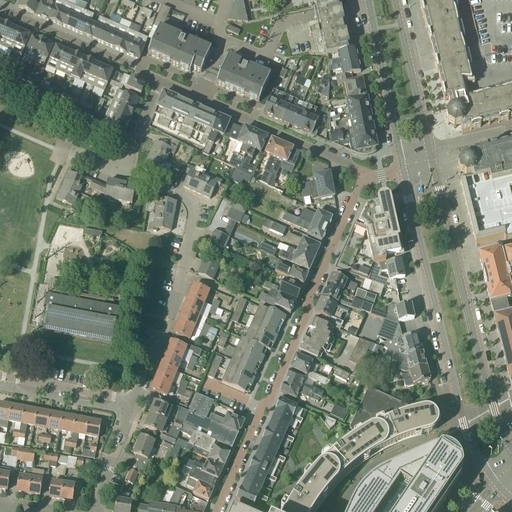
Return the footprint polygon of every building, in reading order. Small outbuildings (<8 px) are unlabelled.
[(40,0),(21,0),(18,8),(34,14),(40,0)] [(43,0),(36,16),(46,20),(54,0),(43,0)] [(49,22),(56,24),(65,3),(58,0),(54,0),(46,20),(50,21),(49,22)] [(242,0),(241,0),(233,3),(228,21),(248,23),(242,0)] [(511,0),(419,0),(421,8),(420,8),(421,9),(423,17),(423,18),(424,18),(435,64),(435,65),(437,73),(437,74),(438,74),(442,92),(441,92),(442,93),(445,101),(444,101),(444,102),(448,101),(451,111),(449,111),(445,118),(447,125),(454,129),(461,128),(462,132),(470,130),(471,130),(471,129),(479,127),(479,128),(480,128),(480,127),(488,125),(498,123),(508,121),(508,120),(511,118),(511,0)] [(62,27),(65,28),(75,7),(65,3),(56,24),(62,27)] [(341,3),(317,8),(313,9),(315,16),(316,22),(307,24),(310,37),(313,36),(317,55),(326,55),(326,56),(337,53),(349,50),(342,16),(341,11),(340,8),(342,8),(341,3)] [(162,6),(153,27),(159,29),(159,28),(162,29),(170,10),(162,6)] [(75,7),(65,28),(75,33),(84,11),(75,7)] [(91,40),(100,43),(109,22),(99,18),(96,25),(91,23),(94,15),(84,11),(75,33),(84,36),(83,37),(90,39),(91,40)] [(100,43),(109,48),(118,26),(109,22),(100,43)] [(11,27),(2,23),(0,26),(0,47),(2,48),(11,27)] [(113,49),(119,52),(128,30),(118,26),(109,48),(113,49)] [(21,31),(11,27),(2,48),(12,52),(21,31)] [(228,27),(226,31),(238,36),(240,32),(228,27)] [(188,41),(184,39),(183,40),(176,38),(177,36),(162,29),(159,28),(159,29),(148,54),(190,73),(192,69),(201,73),(211,51),(189,41),(188,41)] [(125,54),(129,56),(138,35),(128,30),(119,52),(125,55),(125,54)] [(30,35),(21,31),(12,52),(21,56),(30,35)] [(148,39),(138,35),(129,56),(138,60),(148,39)] [(34,62),(43,41),(33,36),(24,57),(34,62)] [(53,45),(43,41),(34,62),(43,66),(46,59),(53,45)] [(56,71),(65,50),(55,46),(50,60),(46,67),(56,71)] [(332,66),(332,67),(358,61),(355,49),(349,50),(337,53),(338,60),(332,61),(332,66)] [(75,54),(65,50),(56,71),(65,76),(75,54)] [(84,59),(75,54),(65,76),(75,80),(84,59)] [(270,77),(252,69),(252,70),(244,67),(245,66),(241,64),(228,58),(216,84),(259,103),(270,77)] [(94,63),(84,59),(75,80),(85,84),(94,63)] [(341,70),(342,76),(342,77),(351,75),(360,73),(358,61),(332,67),(331,72),(341,70)] [(103,67),(94,63),(85,84),(94,88),(103,67)] [(113,71),(103,67),(94,88),(103,92),(113,71)] [(279,78),(284,80),(287,72),(282,70),(279,78)] [(123,87),(127,89),(141,95),(143,89),(144,86),(143,84),(139,82),(124,75),(119,85),(123,87)] [(352,82),(351,75),(342,77),(342,76),(336,78),(337,85),(337,86),(342,85),(345,101),(346,101),(366,98),(362,80),(352,82)] [(302,78),(298,86),(303,88),(307,80),(302,78)] [(329,90),(324,88),(320,96),(328,99),(329,90)] [(263,114),(273,118),(279,104),(283,95),(278,92),(273,90),(263,114)] [(113,100),(134,110),(134,109),(138,100),(117,91),(113,100)] [(163,93),(154,114),(160,117),(156,124),(162,126),(174,98),(163,93)] [(273,118),(282,123),(293,99),(288,97),(284,106),(279,104),(273,118)] [(185,102),(174,98),(162,126),(168,129),(171,122),(176,124),(185,102)] [(327,121),(330,120),(369,113),(366,98),(346,101),(345,101),(343,101),(328,103),(327,115),(327,121)] [(292,127),(298,113),(294,110),(298,101),(293,99),(282,123),(292,127)] [(109,110),(130,119),(131,116),(134,110),(113,100),(109,110)] [(178,133),(184,136),(196,107),(185,102),(176,124),(182,126),(178,133)] [(298,113),(292,127),(302,131),(312,108),(308,106),(303,103),(298,113)] [(207,112),(196,107),(184,136),(190,138),(193,131),(198,133),(207,112)] [(302,131),(316,137),(318,131),(315,129),(318,121),(313,119),(317,110),(312,108),(302,131)] [(105,120),(125,129),(126,129),(129,123),(128,123),(130,119),(109,110),(105,120)] [(207,112),(198,133),(203,136),(200,143),(206,145),(207,143),(218,117),(207,112)] [(329,129),(330,134),(341,132),(342,133),(372,128),(369,113),(330,120),(329,129)] [(218,135),(228,139),(234,126),(229,124),(230,122),(218,117),(207,143),(213,146),(218,135)] [(108,133),(121,139),(125,129),(105,120),(100,129),(102,130),(100,134),(106,137),(108,133)] [(228,139),(238,144),(243,146),(238,155),(234,153),(228,167),(240,172),(243,164),(242,163),(256,133),(244,128),(244,130),(234,126),(228,139)] [(331,144),(355,155),(360,156),(366,156),(371,155),(376,153),(376,152),(375,152),(375,148),(376,148),(372,128),(342,133),(341,132),(330,134),(329,134),(331,144)] [(240,172),(252,178),(256,169),(249,166),(255,151),(260,153),(267,138),(256,133),(242,163),(243,164),(240,172)] [(270,157),(263,171),(269,174),(282,145),(271,140),(265,155),(270,157)] [(155,142),(149,156),(165,163),(170,153),(173,155),(176,148),(169,145),(168,148),(155,142)] [(511,144),(511,146),(511,147),(498,151),(498,150),(495,148),(488,150),(487,149),(486,149),(487,150),(479,152),(478,151),(477,151),(478,152),(467,155),(468,159),(461,160),(457,167),(459,175),(460,175),(466,179),(467,178),(469,178),(470,181),(460,183),(475,245),(476,245),(504,238),(505,243),(511,241),(511,144)] [(265,184),(267,186),(272,176),(275,177),(279,168),(291,174),(300,153),(282,145),(269,174),(265,184)] [(143,170),(155,175),(159,177),(158,179),(157,180),(162,182),(165,175),(161,173),(165,163),(149,156),(143,170)] [(188,175),(182,187),(196,194),(204,177),(194,172),(195,169),(188,166),(185,174),(188,175)] [(235,170),(229,182),(240,187),(242,181),(248,184),(251,178),(235,170)] [(69,173),(62,186),(79,194),(83,185),(89,188),(105,195),(106,189),(103,187),(104,186),(86,178),(85,178),(86,178),(85,180),(69,173)] [(329,174),(314,177),(315,182),(301,185),(302,191),(331,186),(329,174)] [(196,194),(210,200),(216,187),(219,188),(222,181),(215,178),(213,181),(204,177),(196,194)] [(134,195),(135,188),(135,187),(107,181),(106,187),(106,189),(105,195),(104,200),(131,206),(132,200),(140,202),(141,195),(137,194),(137,195),(134,195)] [(79,194),(62,186),(56,200),(72,207),(71,210),(75,212),(78,205),(74,204),(79,194)] [(334,198),(331,186),(302,191),(303,199),(311,197),(312,200),(318,199),(319,201),(334,198)] [(268,187),(267,189),(265,194),(279,201),(283,193),(270,187),(268,187)] [(156,214),(173,217),(176,202),(159,199),(159,196),(160,196),(155,195),(154,201),(158,202),(156,214)] [(374,266),(385,263),(384,258),(398,255),(399,256),(403,255),(401,246),(398,246),(389,202),(388,201),(388,200),(387,199),(385,198),(382,198),(380,199),(378,202),(378,205),(367,207),(365,208),(364,210),(358,222),(355,221),(334,270),(368,282),(374,266)] [(227,219),(236,223),(239,225),(243,216),(246,210),(234,203),(231,210),(227,219)] [(331,222),(332,219),(317,212),(315,219),(301,213),(298,219),(326,232),(328,227),(329,227),(330,224),(330,223),(330,222),(331,222)] [(171,232),(173,217),(156,214),(154,225),(150,224),(148,231),(152,232),(153,228),(171,232)] [(306,237),(320,243),(321,243),(321,242),(322,241),(323,241),(324,238),(324,237),(326,232),(298,219),(285,214),(282,221),(308,232),(306,237)] [(286,229),(273,224),(270,231),(282,237),(286,229)] [(209,244),(221,249),(224,251),(229,239),(227,237),(214,232),(209,244)] [(317,252),(318,248),(289,235),(286,241),(300,247),(298,253),(315,260),(318,252),(317,252)] [(273,258),(276,250),(262,244),(259,252),(273,258)] [(315,260),(298,253),(288,248),(286,254),(282,252),(279,258),(308,271),(309,267),(311,268),(315,260)] [(490,306),(506,302),(511,300),(510,295),(511,294),(511,253),(504,255),(505,257),(501,258),(500,253),(478,258),(490,306)] [(213,282),(218,268),(203,262),(197,275),(213,282)] [(401,262),(386,265),(385,263),(374,266),(368,282),(370,283),(384,287),(397,292),(395,280),(404,278),(401,262)] [(289,267),(288,270),(278,266),(275,274),(303,286),(304,285),(303,284),(303,282),(305,282),(307,277),(308,276),(293,269),(289,267)] [(327,286),(342,293),(343,289),(354,294),(357,286),(349,282),(348,280),(343,278),(342,280),(332,275),(327,286)] [(104,339),(111,340),(111,341),(114,327),(115,327),(116,324),(119,325),(122,312),(105,309),(106,301),(73,295),(73,294),(66,292),(66,290),(61,290),(63,282),(52,280),(51,286),(49,285),(47,298),(46,298),(44,311),(49,312),(46,329),(47,329),(47,328),(53,329),(53,330),(54,330),(54,329),(61,331),(62,332),(62,331),(70,332),(70,333),(71,333),(71,332),(78,334),(78,335),(79,335),(79,334),(87,335),(87,336),(88,336),(96,337),(96,338),(97,337),(103,338),(103,339),(104,339)] [(279,289),(272,286),(264,282),(262,287),(270,291),(280,295),(296,302),(302,288),(284,280),(280,290),(278,290),(279,289)] [(360,313),(370,316),(380,320),(380,319),(384,320),(383,321),(398,326),(398,323),(414,320),(411,306),(400,309),(396,310),(395,306),(389,308),(386,315),(372,311),(376,298),(380,299),(384,287),(370,283),(367,294),(363,302),(360,313)] [(193,286),(188,298),(204,304),(209,292),(193,286)] [(327,286),(321,298),(337,304),(342,293),(327,286)] [(357,290),(354,299),(363,302),(367,294),(357,290)] [(281,311),(290,315),(295,304),(279,297),(280,295),(270,291),(268,297),(265,304),(281,311)] [(207,320),(209,315),(214,317),(217,310),(211,307),(204,304),(188,298),(183,310),(199,316),(207,320)] [(363,302),(354,299),(350,309),(360,313),(363,302)] [(214,300),(211,307),(217,310),(220,303),(214,300)] [(341,308),(321,300),(315,314),(324,318),(325,318),(322,325),(331,329),(339,332),(340,329),(341,329),(342,326),(343,324),(341,321),(341,318),(342,315),(344,314),(347,314),(348,312),(341,308)] [(511,311),(509,312),(506,302),(490,306),(493,319),(495,326),(508,376),(509,382),(510,382),(511,391),(511,311)] [(259,308),(254,319),(277,329),(280,322),(283,323),(286,318),(277,314),(269,310),(269,312),(259,307),(259,308)] [(183,310),(178,322),(194,329),(199,316),(183,310)] [(274,336),(277,329),(254,319),(249,330),(245,341),(244,341),(263,349),(267,351),(270,344),(274,345),(277,337),(274,336)] [(299,350),(298,351),(307,355),(317,360),(317,359),(318,358),(320,353),(321,352),(326,354),(332,340),(327,337),(331,329),(322,325),(321,324),(312,320),(301,344),(299,350)] [(377,338),(386,342),(383,349),(387,350),(394,354),(406,358),(422,354),(421,350),(421,349),(419,344),(420,343),(419,342),(418,337),(417,335),(402,339),(401,336),(396,334),(398,327),(399,327),(398,326),(383,321),(377,338)] [(194,329),(178,322),(174,334),(189,341),(194,329)] [(207,334),(210,327),(204,325),(201,332),(207,334)] [(346,334),(354,338),(356,332),(348,329),(346,334)] [(207,334),(201,332),(199,339),(204,341),(207,334)] [(241,339),(231,361),(254,371),(257,364),(260,366),(264,358),(261,356),(263,349),(244,341),(245,341),(241,339)] [(359,339),(357,345),(368,350),(371,344),(359,339)] [(185,348),(171,342),(166,354),(181,360),(185,350),(193,353),(192,355),(199,357),(201,351),(186,345),(185,348)] [(367,350),(368,350),(357,345),(354,351),(365,355),(367,350)] [(354,351),(352,356),(362,361),(365,355),(354,351)] [(181,360),(166,354),(161,366),(176,373),(181,360)] [(405,364),(407,363),(410,374),(418,372),(427,370),(422,354),(406,358),(394,354),(392,359),(405,364)] [(357,365),(360,367),(360,366),(362,361),(352,356),(349,362),(357,365)] [(191,357),(189,363),(194,366),(197,359),(191,357)] [(312,364),(296,357),(290,370),(305,377),(314,382),(327,388),(330,382),(313,374),(309,373),(312,364)] [(251,378),(254,371),(231,361),(222,383),(244,393),(247,386),(251,388),(254,380),(251,378)] [(191,373),(194,366),(189,363),(186,371),(191,373)] [(367,371),(360,366),(360,367),(357,365),(354,371),(364,376),(367,371)] [(161,366),(156,379),(171,385),(176,373),(161,366)] [(346,381),(349,375),(335,368),(331,375),(346,383),(346,381)] [(430,382),(427,370),(418,372),(410,374),(405,375),(397,373),(386,369),(386,370),(389,384),(403,381),(405,389),(413,387),(422,384),(423,385),(427,384),(428,383),(430,382)] [(352,377),(354,378),(362,381),(364,376),(354,371),(352,377)] [(304,379),(289,372),(285,380),(287,381),(286,383),(312,395),(315,390),(311,388),(302,384),(304,379)] [(171,385),(156,379),(151,391),(166,397),(171,385)] [(182,381),(179,388),(185,390),(187,383),(182,381)] [(312,395),(286,383),(285,386),(283,386),(280,392),(295,399),(296,399),(298,394),(310,399),(312,395)] [(182,397),(185,390),(179,388),(176,395),(182,397)] [(314,511),(320,504),(321,503),(322,502),(319,500),(323,495),(325,497),(337,485),(349,473),(362,463),(364,462),(362,459),(366,456),(368,459),(380,452),(393,445),(400,442),(408,440),(415,437),(414,434),(419,433),(420,436),(421,436),(424,435),(425,435),(426,435),(429,434),(430,433),(431,433),(433,432),(436,428),(438,424),(438,423),(433,422),(433,421),(433,420),(432,418),(436,416),(436,415),(433,412),(428,410),(423,410),(416,412),(416,411),(368,389),(359,407),(349,429),(355,438),(342,447),(329,457),(327,459),(325,461),(323,463),(319,467),(316,471),(312,475),(310,477),(308,479),(307,481),(297,494),(288,507),(287,510),(285,511),(314,511)] [(196,395),(187,415),(184,423),(182,427),(227,447),(232,449),(232,447),(231,447),(236,435),(237,436),(238,434),(237,433),(238,430),(240,431),(243,423),(228,416),(226,422),(211,415),(209,421),(206,420),(213,403),(196,395)] [(275,411),(293,418),(297,408),(280,401),(275,411)] [(149,415),(166,422),(171,409),(154,403),(149,415)] [(8,422),(11,406),(0,404),(0,428),(6,430),(8,422)] [(24,409),(11,406),(8,422),(21,424),(21,425),(24,409)] [(34,427),(37,411),(24,409),(21,425),(21,424),(20,432),(18,439),(24,440),(27,426),(34,427)] [(47,429),(50,414),(37,411),(34,427),(47,429)] [(293,418),(275,411),(271,421),(289,428),(293,418)] [(59,432),(62,416),(50,414),(47,429),(59,432)] [(182,428),(174,425),(173,427),(172,426),(168,436),(166,435),(166,431),(163,430),(166,422),(149,415),(144,428),(161,434),(161,433),(163,434),(161,440),(165,441),(174,445),(180,433),(179,433),(180,432),(182,428)] [(72,434),(75,418),(62,416),(59,432),(72,434)] [(71,441),(70,448),(76,449),(78,435),(85,437),(88,421),(75,418),(72,434),(71,441)] [(174,425),(182,428),(182,427),(184,423),(176,420),(174,425)] [(88,421),(85,437),(98,439),(101,423),(88,421)] [(284,438),(289,428),(271,421),(267,431),(284,438)] [(182,427),(182,428),(180,432),(188,436),(188,437),(191,438),(189,444),(179,440),(182,434),(180,433),(174,445),(187,451),(224,467),(229,454),(225,452),(227,447),(182,427)] [(280,448),(284,438),(267,431),(262,441),(280,448)] [(133,455),(136,456),(147,460),(154,443),(140,437),(133,455)] [(70,448),(71,441),(65,440),(63,454),(69,455),(70,448)] [(172,451),(174,445),(165,441),(163,447),(172,451)] [(275,458),(280,448),(262,441),(258,451),(275,458)] [(97,447),(91,446),(90,451),(83,450),(81,457),(94,460),(95,453),(96,453),(97,447)] [(11,460),(9,470),(11,470),(15,471),(17,461),(19,450),(12,448),(11,460)] [(17,461),(27,463),(33,464),(35,452),(19,449),(19,450),(17,461)] [(437,511),(446,500),(449,496),(449,495),(452,492),(452,491),(458,482),(459,480),(460,478),(461,476),(462,470),(461,465),(461,464),(460,463),(460,462),(458,458),(455,454),(453,454),(452,453),(451,452),(445,450),(439,449),(433,451),(428,453),(422,455),(421,456),(417,458),(416,458),(412,460),(411,460),(407,462),(406,463),(402,465),(401,465),(396,467),(395,467),(391,469),(390,470),(386,471),(385,472),(384,472),(383,473),(382,474),(380,474),(380,475),(378,476),(377,476),(375,477),(374,478),(373,479),(372,480),(371,481),(370,481),(369,482),(368,483),(367,483),(367,484),(366,484),(366,485),(365,486),(364,487),(362,488),(362,489),(361,490),(360,491),(359,493),(358,493),(357,495),(357,496),(356,497),(355,498),(354,499),(354,500),(353,502),(352,503),(352,504),(351,505),(351,507),(350,508),(348,511),(437,511)] [(271,468),(275,458),(258,451),(253,461),(271,468)] [(49,468),(52,455),(44,454),(43,462),(50,463),(49,468)] [(52,455),(49,468),(56,469),(57,464),(66,465),(67,458),(58,456),(52,455)] [(136,456),(129,471),(138,474),(144,477),(150,461),(147,460),(136,456)] [(67,458),(66,465),(66,469),(75,470),(76,467),(83,468),(84,460),(68,457),(67,458)] [(85,460),(84,469),(89,470),(90,462),(94,462),(85,460)] [(267,478),(271,468),(253,461),(249,471),(267,478)] [(188,462),(186,468),(192,471),(217,482),(223,469),(207,462),(205,468),(189,462),(188,462)] [(11,470),(9,470),(0,468),(0,489),(7,491),(11,470)] [(28,495),(31,479),(30,479),(32,470),(26,469),(25,478),(19,477),(16,493),(28,495)] [(124,482),(133,486),(138,474),(129,471),(124,482)] [(217,482),(192,471),(185,487),(195,491),(193,496),(208,502),(217,482)] [(262,488),(267,478),(249,471),(245,481),(262,488)] [(42,481),(31,479),(28,495),(40,496),(42,481)] [(258,498),(262,488),(245,481),(240,491),(258,498)] [(60,500),(63,484),(51,482),(49,498),(60,500)] [(60,500),(72,502),(75,486),(63,484),(60,500)] [(147,511),(173,511),(174,509),(182,492),(176,489),(174,494),(169,505),(168,508),(149,505),(147,511)] [(258,498),(240,491),(236,501),(253,508),(258,498)] [(173,511),(186,511),(187,511),(180,510),(183,505),(185,499),(190,501),(191,498),(192,497),(182,492),(174,509),(173,511)] [(130,511),(132,503),(126,502),(129,495),(119,494),(116,500),(114,511),(130,511)]
